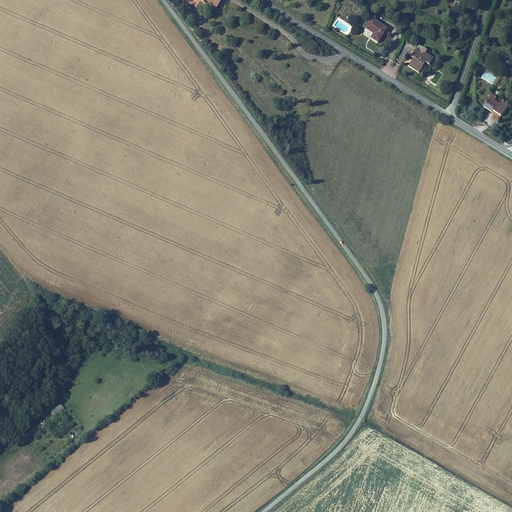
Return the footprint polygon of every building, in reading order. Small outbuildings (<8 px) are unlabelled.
[(212,0),(198,0),(197,2),(207,9),(212,0)] [(383,30),(368,21),(362,30),(370,35),(368,39),(375,43),(383,30)] [(416,44),(408,55),(411,57),(406,65),(417,72),(424,62),(428,65),(433,57),(424,51),(425,50),(416,44)] [(494,85),(498,76),(493,74),(484,70),(480,79),(494,85)] [(491,112),(490,114),(487,118),(493,122),(503,104),(498,101),(496,104),(489,100),(492,97),(486,93),(478,107),(486,112),(487,109),(491,112)] [(60,404),(51,411),(56,417),(65,409),(60,404)] [(37,432),(47,424),(43,419),(33,428),(37,432)]
